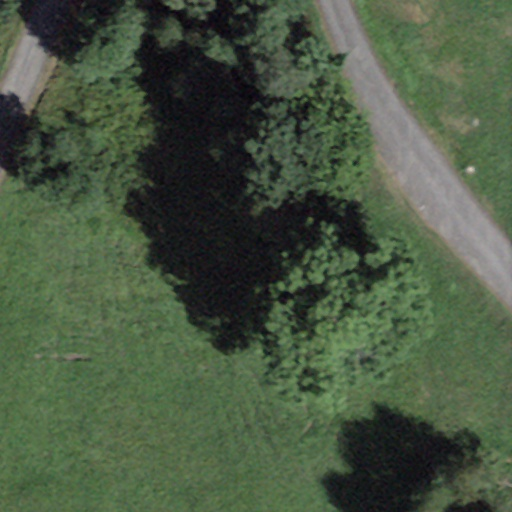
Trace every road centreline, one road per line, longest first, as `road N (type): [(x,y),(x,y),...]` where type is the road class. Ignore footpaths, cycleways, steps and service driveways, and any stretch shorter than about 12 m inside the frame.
road 1 (residential): [(330,0),(412,163),(511,286)]
road 2 (residential): [(0,135),(55,0)]
